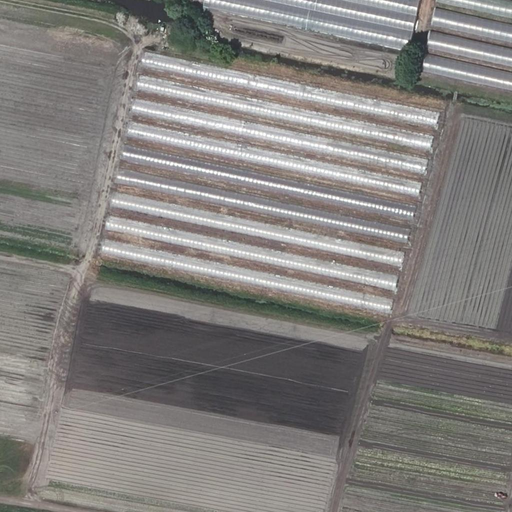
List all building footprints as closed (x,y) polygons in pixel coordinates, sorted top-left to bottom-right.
[(424,0),(205,0),(204,11),(414,53),(424,0)] [(511,41),(511,26),(436,12),(433,27),(511,41)] [(511,65),(511,49),(431,32),(427,48),(511,65)] [(511,73),(425,56),(422,72),(511,90),(511,73)] [(155,115),(157,102),(134,100),(133,113),(155,115)] [(431,123),(432,110),(412,109),(411,122),(431,123)] [(409,148),(433,148),(433,134),(409,134),(409,148)] [(407,169),(426,172),(428,159),(408,157),(407,169)] [(109,231),(189,245),(192,232),(111,217),(109,231)] [(102,255),(171,264),(180,265),(182,252),(104,241),(102,255)] [(389,264),(402,265),(404,253),(391,252),(389,264)]
